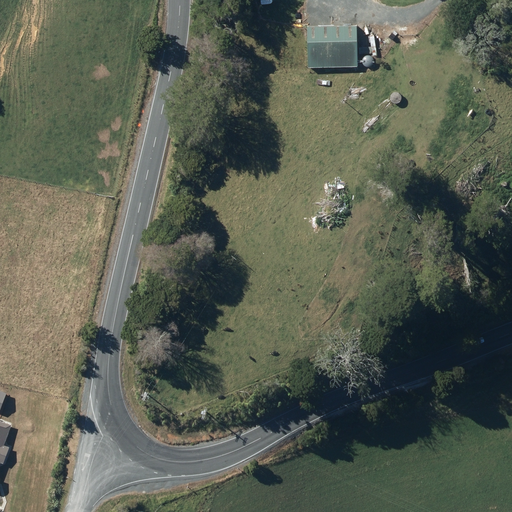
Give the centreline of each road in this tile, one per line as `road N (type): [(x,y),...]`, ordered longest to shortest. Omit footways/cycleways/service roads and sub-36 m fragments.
road 1 (unclassified): [(124,435),(110,405),(109,341),(180,0)]
road 2 (unclassified): [(511,333),(331,401),(219,456),(164,461),(124,435)]
